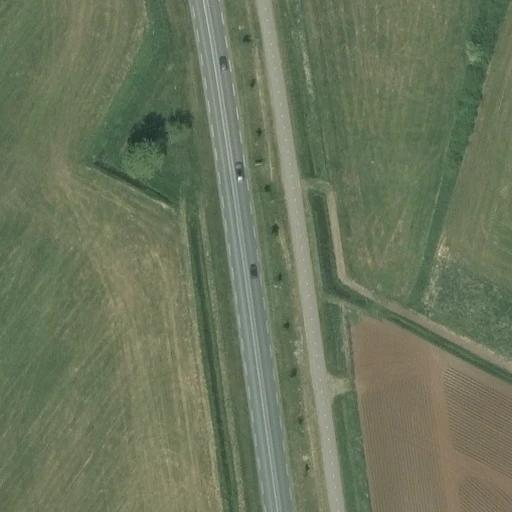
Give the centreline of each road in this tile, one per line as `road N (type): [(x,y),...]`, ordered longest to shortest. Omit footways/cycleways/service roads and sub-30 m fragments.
road 1 (unclassified): [(335,511),(259,0)]
road 2 (primary): [(278,511),(203,0)]
